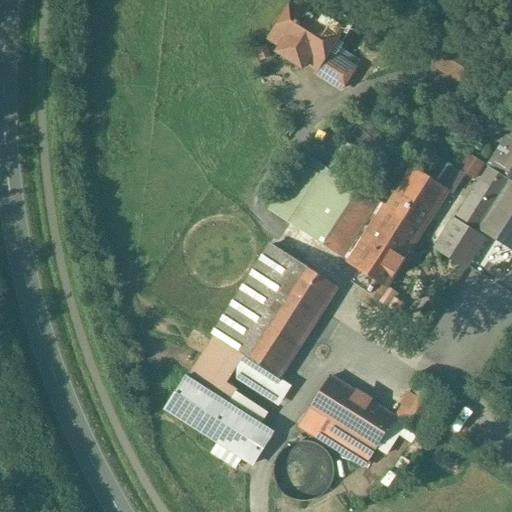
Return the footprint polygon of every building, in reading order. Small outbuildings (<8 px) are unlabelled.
[(344,27),(302,0),(294,0),(270,38),(317,69),(344,27)] [(486,69),(418,26),(405,47),(473,89),(486,69)] [(511,82),(493,70),(483,87),(511,105),(511,82)] [(511,177),(511,142),(508,140),(489,169),(509,182),(511,177)] [(362,191),(325,168),(289,224),(343,259),(386,287),(447,191),(412,169),(387,207),(362,191)] [(489,169),(473,194),(472,193),(459,214),(479,227),(483,220),(511,238),(511,183),(509,182),(489,169)] [(336,287),(272,245),(213,336),(187,378),(204,389),(231,347),(278,378),(336,287)] [(187,378),(186,377),(166,409),(252,464),(272,432),(204,389),(187,378)] [(395,419),(329,377),(310,408),(376,449),(395,419)] [(376,449),(310,408),(299,425),(352,458),(365,467),(376,449)] [(327,489),(332,480),(333,470),(331,461),(326,452),(319,446),(310,442),(300,442),(290,444),(282,450),(277,458),(274,468),(274,477),(278,486),(284,494),(293,499),(302,501),(312,500),(320,495),(327,489)]
